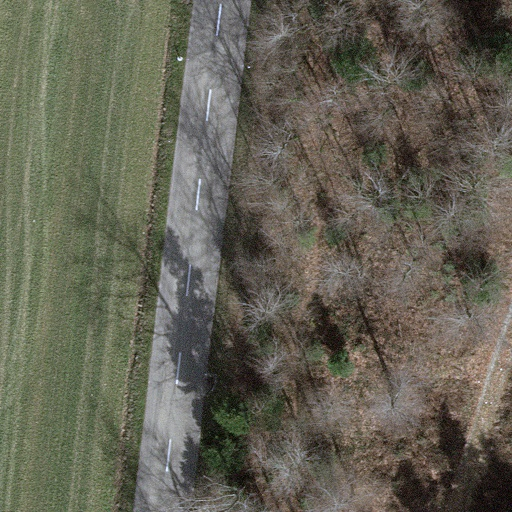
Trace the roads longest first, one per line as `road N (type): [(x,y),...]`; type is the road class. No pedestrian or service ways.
road 1 (secondary): [(236,0),(170,511)]
road 2 (track): [(457,511),(511,331)]
